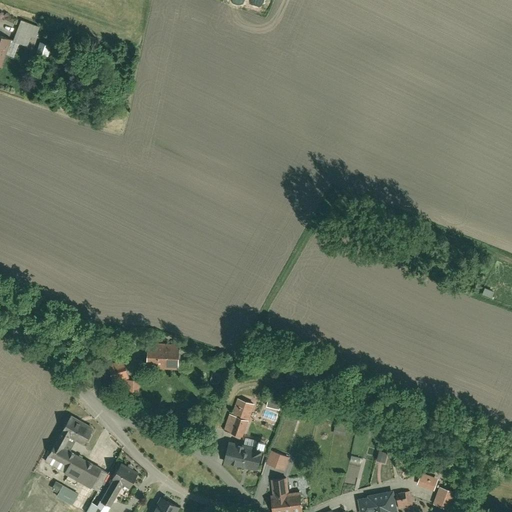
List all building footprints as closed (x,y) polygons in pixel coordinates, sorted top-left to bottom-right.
[(253,0),(250,9),(259,13),(264,0),(253,0)] [(20,20),(12,42),(26,47),(29,37),(35,39),(39,27),(20,20)] [(0,35),(0,67),(11,40),(0,35)] [(51,46),(38,42),(34,54),(47,59),(51,46)] [(178,370),(180,344),(148,342),(147,368),(178,370)] [(141,391),(140,379),(128,379),(128,362),(111,362),(112,384),(118,384),(118,392),(141,391)] [(269,397),(267,407),(280,410),(282,400),(269,397)] [(254,405),(238,398),(231,415),(248,421),(254,405)] [(273,422),(276,415),(265,411),(263,419),(273,422)] [(71,418),(46,461),(65,472),(65,473),(92,489),(103,469),(66,447),(71,437),(85,445),(93,431),(71,418)] [(229,441),(224,462),(257,470),(262,450),(257,448),(229,441)] [(259,441),(257,448),(262,450),(264,450),(266,443),(259,441)] [(284,455),(275,452),(271,465),(280,468),(284,455)] [(138,475),(120,465),(113,479),(114,480),(127,487),(130,489),(138,475)] [(422,473),(418,485),(434,491),(435,489),(437,483),(438,479),(422,473)] [(273,494),(271,494),(273,511),(278,511),(303,509),(301,490),(289,492),(287,477),(271,479),(273,494)] [(59,491),(63,483),(56,480),(53,488),(59,491)] [(127,487),(114,480),(100,498),(101,499),(112,505),(113,505),(127,487)] [(80,494),(64,485),(58,496),(73,505),(80,494)] [(440,487),(433,504),(450,510),(456,492),(440,487)] [(410,491),(396,493),(399,509),(413,507),(410,491)] [(368,497),(358,498),(360,511),(396,511),(394,492),(368,497)] [(161,495),(152,511),(172,511),(177,503),(161,495)] [(107,511),(112,505),(101,499),(98,504),(93,502),(87,511),(107,511)]
